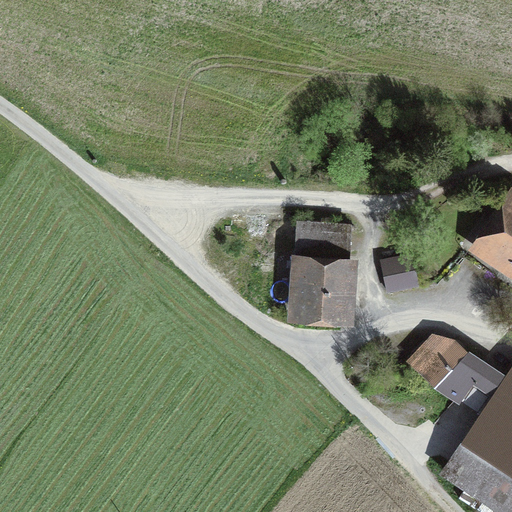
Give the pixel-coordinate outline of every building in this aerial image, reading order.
[(511,204),(484,246),(511,264),(511,204)] [(350,223),(299,220),(297,260),(296,260),(294,278),(295,278),(293,312),(343,316),(350,223)] [(412,254),(381,260),(387,291),(418,285),(412,254)] [(454,340),(434,336),(415,357),(427,368),(426,369),(457,397),(457,396),(481,412),(504,379),(503,378),(468,354),(454,340)] [(507,511),(511,511),(511,364),(503,378),(504,379),(481,412),(443,469),(507,511)]
